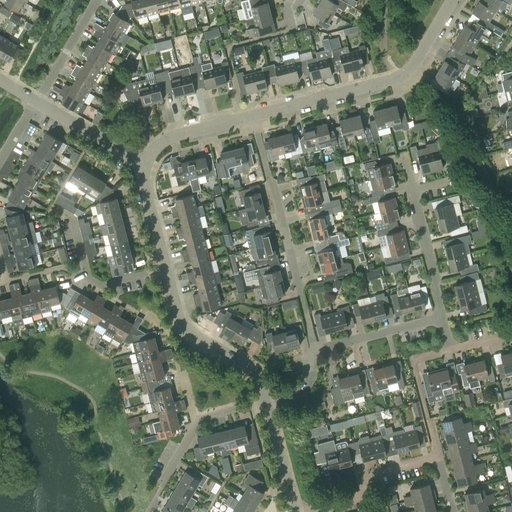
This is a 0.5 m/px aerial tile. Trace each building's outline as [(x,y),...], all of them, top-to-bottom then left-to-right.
[(20,14),(26,3),(19,0),(6,0),(4,5),(20,14)] [(130,0),(131,3),(121,6),(130,18),(135,17),(135,19),(147,16),(142,0),(130,0)] [(142,0),(147,16),(158,13),(154,0),(142,0)] [(154,0),(158,13),(169,10),(166,0),(154,0)] [(166,0),(169,10),(180,7),(178,0),(166,0)] [(270,13),(266,0),(247,0),(245,1),(247,9),(250,8),(253,18),(270,13)] [(347,4),(346,3),(340,0),(329,0),(330,1),(328,0),(320,0),(317,5),(333,15),(337,7),(343,11),(347,4)] [(511,0),(479,0),(479,2),(495,12),(500,15),(507,4),(509,5),(511,0)] [(488,22),(495,12),(479,2),(472,13),(480,18),(477,23),(488,30),(491,32),(495,26),(488,22)] [(328,23),(333,15),(317,5),(312,14),(314,16),(316,23),(316,24),(327,30),(331,25),(328,23)] [(111,19),(108,24),(123,33),(130,23),(128,22),(130,18),(121,6),(116,15),(113,13),(110,19),(111,19)] [(11,12),(2,7),(0,9),(0,12),(8,17),(11,12)] [(275,31),(273,24),(270,13),(253,18),(255,28),(246,30),(248,38),(260,35),(275,31)] [(9,20),(17,24),(20,18),(13,14),(9,20)] [(469,27),(465,25),(459,36),(475,45),(481,35),(484,36),(488,30),(477,23),(472,21),(469,27)] [(95,23),(92,28),(96,30),(118,43),(123,33),(108,24),(105,29),(95,23)] [(342,34),(354,32),(353,26),(341,29),(342,34)] [(218,29),(204,33),(206,40),(220,36),(218,29)] [(96,44),(112,53),(118,43),(96,30),(93,35),(99,39),(96,44)] [(469,56),(475,45),(459,36),(452,46),(448,53),(472,67),(476,60),(469,56)] [(354,70),(349,53),(348,47),(340,49),(337,38),(329,40),(331,49),(332,54),(336,66),(341,65),(343,73),(354,70)] [(18,46),(8,40),(0,53),(0,64),(0,65),(4,59),(9,62),(18,46)] [(85,50),(106,63),(112,53),(96,44),(94,49),(87,45),(85,50)] [(359,50),(349,53),(354,70),(364,67),(363,65),(369,63),(365,46),(358,47),(359,50)] [(233,49),(234,56),(245,53),(243,47),(233,49)] [(336,66),(332,54),(331,49),(325,51),(325,50),(315,53),(316,58),(317,61),(322,78),(332,76),(330,68),(336,66)] [(85,63),(100,73),(106,63),(85,50),(82,55),(88,59),(85,63)] [(322,78),(317,61),(316,58),(311,59),(309,52),(298,55),(299,58),(300,62),(303,71),(304,75),(309,73),(311,81),(322,78)] [(443,60),(446,62),(440,71),(454,79),(459,71),(461,71),(464,66),(446,55),(443,60)] [(188,68),(178,70),(184,94),(195,92),(194,90),(197,86),(199,85),(192,57),(186,58),(188,68)] [(206,89),(216,86),(212,69),(210,63),(201,66),(200,64),(197,65),(195,57),(192,58),(192,57),(199,85),(201,85),(206,87),(206,89)] [(283,62),(284,65),(289,83),(299,80),(297,72),(303,71),(300,62),(299,58),(283,62)] [(222,66),(212,69),(216,86),(227,84),(223,69),(229,68),(227,62),(221,63),(222,66)] [(73,70),(95,82),(100,73),(85,63),(82,68),(76,65),(73,70)] [(277,79),(279,85),(289,83),(284,65),(274,68),(274,65),(268,66),(271,81),(277,79)] [(267,88),(266,85),(271,81),(268,66),(261,68),(262,71),(252,73),(257,91),(267,88)] [(73,83),(89,92),(95,82),(73,70),(70,75),(76,78),(73,83)] [(169,73),(168,71),(162,72),(167,94),(169,93),(174,96),(174,97),(184,94),(178,70),(169,73)] [(454,79),(440,71),(435,80),(432,78),(427,86),(435,91),(437,88),(447,94),(451,89),(453,90),(458,82),(454,79)] [(501,81),(503,91),(511,88),(511,71),(502,74),(503,80),(501,81)] [(153,75),(154,78),(147,80),(153,103),(163,100),(162,98),(165,94),(167,94),(162,72),(153,75)] [(247,93),(257,91),(252,73),(242,76),(242,73),(235,74),(239,87),(245,86),(247,93)] [(153,103),(147,80),(128,84),(125,78),(120,86),(127,101),(135,97),(140,96),(142,105),(153,103)] [(61,89),(83,102),(89,92),(73,83),(70,88),(64,84),(61,89)] [(511,88),(503,91),(502,91),(506,107),(510,106),(510,108),(511,107),(511,88)] [(77,112),(83,102),(61,89),(58,94),(65,98),(61,103),(77,112)] [(408,128),(404,113),(399,114),(396,106),(384,109),(389,127),(392,126),(393,129),(396,130),(402,128),(402,130),(408,128)] [(389,127),(384,109),(372,112),(374,121),(369,122),(370,129),(374,141),(374,144),(380,142),(379,137),(391,133),(389,127)] [(359,115),(349,118),(354,136),(363,133),(366,143),(374,141),(370,129),(363,130),(359,115)] [(344,138),(354,136),(349,118),(339,121),(342,136),(337,137),(340,150),(346,148),(344,138)] [(412,130),(426,127),(425,121),(411,124),(412,130)] [(23,132),(31,137),(37,128),(28,122),(23,132)] [(314,127),(319,144),(320,149),(337,144),(334,133),(329,135),(326,124),(314,127)] [(305,141),(300,142),(302,153),(313,150),(312,146),(319,144),(314,127),(302,130),(305,141)] [(47,133),(41,143),(56,152),(62,142),(47,133)] [(291,133),(279,136),(284,153),(290,151),(291,156),(302,153),(300,142),(294,144),(291,133)] [(277,154),(284,153),(279,136),(268,139),(270,150),(265,151),(268,162),(279,159),(277,154)] [(426,145),(428,154),(432,171),(443,168),(439,153),(445,152),(442,139),(435,141),(435,142),(426,145)] [(504,150),(508,149),(511,147),(511,140),(502,143),(504,150)] [(17,141),(15,145),(24,150),(26,146),(22,144),(17,141)] [(36,152),(51,161),(56,152),(41,143),(36,152)] [(422,174),(432,171),(428,154),(418,156),(415,146),(409,148),(412,160),(418,159),(422,174)] [(243,147),(231,150),(235,165),(237,173),(249,170),(248,167),(254,166),(251,154),(245,156),(243,147)] [(75,163),(81,153),(74,149),(69,159),(75,163)] [(51,161),(36,152),(33,150),(27,160),(30,161),(45,170),(48,172),(50,173),(56,164),(51,161)] [(229,166),(235,165),(231,150),(220,153),(222,161),(216,163),(220,177),(231,174),(229,166)] [(202,155),(203,158),(193,160),(197,176),(209,173),(209,177),(216,175),(210,153),(202,155)] [(6,160),(4,164),(13,169),(15,165),(11,163),(6,160)] [(48,172),(45,170),(30,161),(27,160),(22,169),(40,180),(43,181),(48,172)] [(197,176),(193,160),(181,163),(183,171),(177,173),(180,184),(186,183),(185,179),(189,178),(193,191),(200,190),(197,176)] [(337,169),(341,167),(340,163),(336,164),(335,161),(325,164),(327,171),(337,169)] [(375,161),(363,164),(365,170),(367,169),(369,180),(376,178),(392,174),(390,163),(376,167),(375,161)] [(77,166),(68,181),(77,187),(87,172),(77,166)] [(16,178),(19,180),(34,189),(40,180),(22,169),(16,178)] [(87,172),(77,187),(87,193),(96,178),(87,172)] [(299,187),(302,197),(326,191),(322,174),(310,177),(312,183),(299,187)] [(382,188),(395,184),(392,174),(376,178),(369,180),(372,191),(370,191),(372,197),(380,195),(383,194),(382,188)] [(96,178),(87,193),(98,200),(112,190),(105,185),(105,184),(96,178)] [(34,189),(19,180),(14,189),(29,198),(34,189)] [(9,200),(5,207),(15,209),(22,210),(29,198),(14,189),(8,199),(9,200)] [(251,195),(250,189),(238,191),(241,203),(244,202),(246,208),(262,204),(259,193),(251,195)] [(112,190),(98,200),(99,202),(95,206),(97,215),(102,213),(119,209),(116,198),(115,198),(112,190)] [(329,201),(326,191),(302,197),(304,208),(318,205),(319,210),(335,206),(333,200),(329,201)] [(70,200),(60,194),(55,203),(64,209),(70,200)] [(380,195),(372,197),(368,198),(369,204),(377,202),(380,213),(397,208),(394,197),(389,199),(389,196),(383,196),(383,194),(380,195)] [(170,207),(171,212),(195,206),(192,195),(175,199),(177,205),(170,207)] [(443,199),(444,206),(434,208),(437,220),(456,216),(461,214),(458,203),(459,203),(457,196),(443,199)] [(75,203),(70,200),(64,209),(74,214),(77,209),(73,206),(75,203)] [(265,216),(262,204),(246,208),(248,216),(244,216),(247,227),(259,224),(257,218),(265,216)] [(181,222),(198,217),(195,206),(171,212),(173,218),(179,216),(181,222)] [(307,220),(310,230),(327,226),(325,215),(336,212),(335,206),(319,210),(321,216),(307,220)] [(22,210),(15,209),(5,207),(7,216),(5,217),(8,228),(25,223),(22,210)] [(380,213),(372,215),(375,225),(376,231),(388,228),(386,222),(400,219),(397,208),(380,213)] [(77,209),(74,214),(77,217),(83,212),(77,209)] [(119,209),(102,213),(105,224),(122,219),(119,209)] [(466,225),(459,227),(456,216),(437,220),(440,232),(449,230),(451,236),(468,232),(466,225)] [(177,234),(201,228),(198,217),(181,222),(182,227),(175,229),(177,234)] [(83,219),(77,220),(80,231),(89,228),(88,222),(84,223),(83,219)] [(122,219),(105,224),(108,234),(125,230),(122,219)] [(32,222),(25,223),(8,228),(11,238),(34,232),(32,222)] [(330,236),(327,226),(310,230),(313,241),(313,242),(313,245),(313,246),(313,248),(328,243),(340,240),(338,234),(330,236)] [(244,231),(249,249),(272,243),(269,231),(261,233),(259,227),(248,230),(244,231)] [(89,228),(80,231),(82,241),(92,238),(89,228)] [(186,244),(204,239),(201,228),(177,234),(178,240),(185,238),(186,244)] [(384,247),(389,246),(406,241),(403,230),(389,234),(388,228),(376,231),(381,248),(384,247)] [(125,230),(108,234),(110,245),(127,240),(125,230)] [(34,232),(11,238),(13,249),(30,244),(37,243),(34,232)] [(232,245),(229,234),(223,236),(225,246),(232,245)] [(451,240),(453,245),(444,247),(447,259),(466,254),(470,253),(467,243),(472,242),(470,235),(451,240)] [(359,253),(363,252),(359,236),(355,237),(359,253)] [(94,249),(93,243),(99,241),(98,237),(92,238),(82,241),(85,251),(94,249)] [(340,240),(328,243),(329,249),(316,253),(319,263),(335,259),(341,257),(338,247),(349,244),(347,238),(340,240)] [(62,245),(61,239),(54,240),(55,247),(62,245)] [(183,256),(207,250),(204,239),(186,244),(188,249),(181,251),(183,256)] [(127,240),(110,245),(113,255),(130,251),(127,240)] [(396,261),(395,255),(408,252),(406,241),(389,246),(384,247),(387,257),(383,258),(385,264),(396,261)] [(275,255),(272,243),(249,249),(249,250),(250,249),(253,259),(256,261),(257,266),(269,263),(267,257),(275,255)] [(16,259),(33,255),(30,244),(13,249),(16,259)] [(93,255),(96,254),(94,249),(85,251),(88,261),(94,260),(93,255)] [(192,266),(210,261),(207,250),(183,256),(184,262),(191,260),(192,266)] [(133,262),(130,251),(113,255),(117,272),(123,270),(133,268),(131,262),(133,262)] [(476,264),(469,266),(466,254),(447,259),(450,271),(459,269),(461,275),(478,270),(476,264)] [(36,266),(33,255),(16,259),(19,270),(36,266)] [(233,255),(228,256),(232,273),(237,272),(233,255)] [(335,259),(319,263),(321,274),(335,271),(336,276),(352,272),(350,264),(346,262),(343,263),(341,257),(335,259)] [(188,279),(212,272),(210,261),(192,266),(194,271),(187,273),(188,279)] [(282,282),(279,270),(271,272),(269,266),(243,273),(246,281),(258,279),(260,287),(282,282)] [(376,280),(382,278),(380,270),(374,272),(376,280)] [(198,288),(215,284),(212,272),(188,279),(190,284),(196,283),(198,288)] [(454,285),(457,298),(478,292),(475,280),(479,279),(477,272),(465,275),(467,282),(454,285)] [(39,283),(37,277),(33,279),(41,313),(51,311),(50,305),(45,289),(41,290),(39,283)] [(33,279),(28,280),(31,293),(26,294),(32,316),(41,313),(33,279)] [(333,285),(340,289),(344,283),(337,279),(333,285)] [(19,288),(18,282),(13,284),(22,318),(32,316),(26,294),(21,295),(19,288)] [(285,294),(282,282),(260,287),(263,298),(265,299),(267,305),(279,302),(277,296),(285,294)] [(311,286),(313,293),(324,290),(323,283),(311,286)] [(13,284),(8,285),(10,291),(12,298),(7,299),(11,315),(12,321),(22,318),(13,284)] [(194,301),(218,295),(215,284),(198,288),(199,293),(192,295),(194,301)] [(407,287),(409,294),(413,310),(424,307),(422,299),(428,298),(425,286),(419,288),(419,284),(407,287)] [(55,286),(45,289),(50,305),(59,303),(60,305),(65,307),(74,291),(69,288),(65,294),(63,293),(57,294),(55,286)] [(74,291),(65,307),(70,311),(69,313),(77,318),(89,299),(80,293),(80,294),(74,291)] [(481,305),(478,292),(457,298),(461,310),(473,307),(475,314),(487,311),(485,304),(481,305)] [(374,295),(376,302),(370,304),(374,320),(386,317),(384,309),(389,308),(386,296),(384,297),(383,293),(374,295)] [(402,313),(413,310),(409,294),(398,297),(397,294),(391,295),(394,307),(400,305),(402,313)] [(78,318),(81,313),(89,318),(101,298),(97,295),(93,301),(89,299),(77,318),(78,318)] [(221,306),(218,295),(194,301),(195,306),(202,305),(204,311),(221,306)] [(363,323),(374,320),(370,304),(368,297),(357,300),(358,304),(352,305),(355,317),(361,315),(363,323)] [(101,298),(89,318),(98,323),(106,309),(102,306),(105,300),(101,298)] [(1,318),(11,315),(7,299),(0,300),(0,320),(2,320),(1,318)] [(295,301),(289,302),(290,309),(297,307),(295,301)] [(106,309),(98,323),(106,328),(118,308),(114,305),(110,311),(106,309)] [(336,309),(337,312),(331,314),(336,330),(347,327),(345,319),(351,318),(348,306),(336,309)] [(103,334),(112,339),(123,319),(119,316),(123,310),(118,308),(106,328),(103,334)] [(221,331),(232,338),(240,324),(234,320),(236,317),(226,311),(220,321),(225,324),(221,331)] [(64,319),(72,322),(74,317),(66,313),(64,319)] [(324,333),(336,330),(331,314),(320,317),(319,314),(313,315),(316,327),(322,325),(324,333)] [(132,324),(123,319),(112,339),(120,344),(122,341),(127,344),(132,343),(134,342),(132,336),(137,328),(132,325),(132,324)] [(251,330),(240,324),(232,338),(242,344),(246,337),(252,340),(259,344),(262,339),(262,327),(259,326),(257,329),(252,326),(251,330)] [(295,330),(284,333),(288,349),(299,346),(297,338),(303,336),(300,325),(294,326),(295,330)] [(68,333),(73,336),(76,338),(80,333),(72,328),(68,333)] [(134,342),(132,343),(135,353),(157,347),(154,337),(146,339),(145,333),(137,328),(132,336),(134,342)] [(276,352),(288,349),(284,333),(272,336),(271,332),(265,334),(268,346),(274,344),(276,352)] [(157,347),(135,353),(137,362),(166,355),(165,350),(158,352),(157,347)] [(511,359),(510,353),(500,355),(502,363),(497,364),(500,378),(506,377),(511,375),(511,359)] [(172,354),(166,355),(137,362),(140,372),(162,366),(160,362),(173,358),(172,354)] [(483,360),(474,362),(478,379),(488,376),(489,381),(495,380),(491,366),(485,367),(483,360)] [(480,386),(478,379),(474,362),(464,365),(466,373),(460,374),(463,388),(469,386),(470,389),(480,386)] [(393,365),(383,367),(387,384),(388,388),(389,391),(404,387),(400,371),(395,372),(393,365)] [(163,371),(162,366),(140,372),(142,382),(140,383),(142,388),(170,381),(169,375),(166,376),(165,371),(163,371)] [(379,391),(388,388),(387,384),(383,367),(373,370),(375,377),(369,379),(373,392),(379,391)] [(447,369),(437,372),(441,388),(451,386),(452,390),(458,389),(454,375),(449,377),(447,369)] [(432,391),(441,388),(437,372),(427,374),(429,382),(423,383),(427,397),(433,395),(432,391)] [(358,374),(348,376),(354,399),(363,396),(363,395),(369,393),(365,380),(360,381),(358,374)] [(344,403),(344,401),(354,399),(348,376),(338,379),(340,386),(330,389),(334,405),(344,403)] [(147,393),(150,403),(172,397),(170,392),(172,392),(171,387),(172,387),(170,381),(142,388),(143,394),(147,393)] [(472,392),(463,394),(467,409),(476,407),(472,392)] [(400,396),(393,398),(395,406),(402,404),(400,396)] [(185,404),(184,399),(173,402),(172,397),(150,403),(152,413),(158,411),(185,404)] [(508,407),(511,415),(511,414),(511,403),(508,404),(507,399),(501,401),(503,408),(508,407)] [(421,414),(418,402),(412,404),(415,416),(421,414)] [(185,404),(158,411),(160,421),(177,417),(175,412),(186,409),(185,404)] [(363,416),(365,422),(376,419),(377,420),(382,419),(380,411),(363,416)] [(128,427),(137,424),(135,417),(126,420),(128,427)] [(177,417),(160,421),(152,423),(155,433),(158,432),(159,438),(174,434),(172,428),(179,427),(177,417)] [(441,429),(442,434),(471,426),(470,422),(462,424),(460,417),(441,422),(443,429),(441,429)] [(330,431),(346,427),(344,420),(329,424),(330,431)] [(328,433),(326,425),(314,428),(308,429),(310,437),(316,436),(328,433)] [(415,430),(404,433),(408,449),(419,446),(417,438),(423,437),(420,425),(414,427),(415,430)] [(244,426),(232,429),(236,445),(243,443),(245,448),(246,448),(248,455),(260,452),(258,444),(256,445),(251,428),(245,430),(244,426)] [(376,440),(370,441),(374,458),(385,455),(383,447),(389,446),(385,428),(384,426),(379,428),(381,435),(376,437),(376,440)] [(473,437),(471,430),(472,430),(471,426),(442,434),(443,438),(445,437),(447,443),(466,439),(473,437)] [(397,452),(408,449),(404,433),(403,430),(392,433),(391,427),(385,428),(389,446),(395,444),(397,452)] [(236,445),(232,429),(220,432),(226,455),(231,454),(229,447),(236,445)] [(226,455),(220,432),(209,435),(213,451),(220,449),(222,456),(226,455)] [(206,453),(213,451),(209,435),(197,438),(199,447),(193,448),(196,461),(207,458),(206,453)] [(363,461),(374,458),(370,441),(368,436),(358,438),(357,440),(358,441),(352,443),(355,454),(361,453),(363,461)] [(446,450),(447,454),(476,447),(475,443),(467,445),(466,439),(447,443),(448,450),(446,450)] [(335,446),(336,450),(340,467),(351,464),(349,456),(355,454),(352,443),(347,444),(346,443),(344,442),(336,444),(335,446)] [(450,458),(452,464),(471,459),(469,453),(477,451),(476,447),(447,454),(448,458),(450,458)] [(329,470),(340,467),(336,450),(325,453),(324,450),(318,452),(321,463),(327,462),(329,470)] [(451,471),(452,475),(481,468),(480,464),(473,466),(471,459),(452,464),(454,471),(451,471)] [(262,466),(260,460),(252,462),(254,469),(262,466)] [(231,474),(230,468),(223,469),(224,476),(231,474)] [(482,472),(481,468),(452,475),(453,479),(456,479),(458,485),(476,481),(475,474),(482,472)] [(185,471),(179,482),(193,490),(197,484),(202,487),(207,477),(197,471),(193,476),(185,471)] [(242,486),(246,489),(243,495),(257,504),(263,493),(257,489),(262,482),(249,474),(242,486)] [(193,490),(179,482),(173,492),(193,504),(196,500),(190,497),(193,490)] [(404,498),(405,502),(434,494),(433,490),(430,491),(429,484),(410,489),(411,496),(404,498)] [(463,501),(464,505),(493,498),(492,494),(484,496),(483,489),(464,494),(466,501),(463,501)] [(193,504),(173,492),(167,503),(181,511),(185,505),(191,509),(193,504)] [(435,498),(434,494),(405,502),(406,506),(413,504),(415,510),(434,505),(432,499),(435,498)] [(227,500),(247,511),(251,511),(257,504),(243,495),(239,501),(233,498),(229,496),(227,500)] [(388,497),(390,504),(397,502),(395,495),(388,497)] [(468,509),(468,511),(482,511),(488,510),(487,504),(494,502),(493,498),(464,505),(465,510),(468,509)] [(232,511),(247,511),(227,500),(225,504),(234,510),(232,511)] [(180,511),(181,511),(167,503),(161,511),(180,511)]
